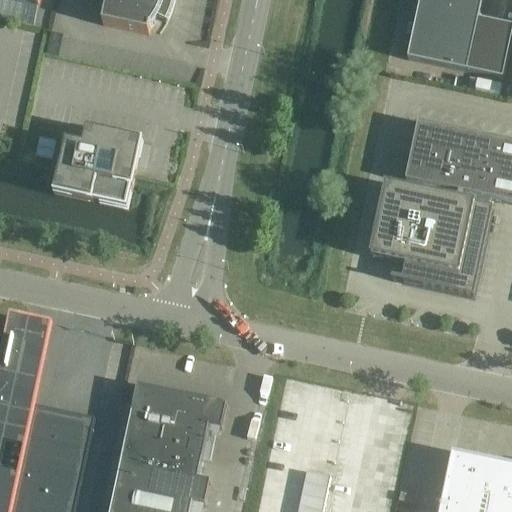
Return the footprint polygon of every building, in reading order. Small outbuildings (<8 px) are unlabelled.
[(0,0),(0,22),(32,29),(37,8),(38,8),(39,0),(0,0)] [(107,0),(101,28),(148,38),(150,31),(153,26),(156,21),(165,25),(166,26),(169,20),(171,13),(173,7),(174,0),(107,0)] [(420,0),(407,63),(467,76),(505,84),(511,47),(511,31),(477,25),(482,0),(420,0)] [(511,208),(511,146),(418,127),(405,186),(422,190),(421,198),(386,191),(371,261),(406,269),(402,286),(473,301),(491,213),(474,210),(476,201),(511,208)] [(57,190),(56,196),(88,203),(91,204),(125,211),(130,190),(131,181),(132,179),(132,178),(129,177),(131,168),(134,169),(139,145),(87,134),(83,150),(66,147),(63,164),(60,173),(59,181),(58,183),(58,185),(57,190)] [(39,140),(35,160),(51,163),(55,144),(39,140)] [(0,511),(76,511),(95,425),(35,412),(52,331),(39,328),(31,326),(30,326),(29,326),(10,322),(0,370),(0,511)] [(133,408),(120,467),(197,483),(209,430),(221,432),(226,409),(137,389),(133,408)] [(452,457),(440,511),(511,511),(511,469),(454,457),(452,457)] [(120,467),(110,511),(191,511),(193,507),(205,510),(210,486),(197,483),(120,467)] [(303,491),(298,511),(323,511),(327,496),(303,491)]
